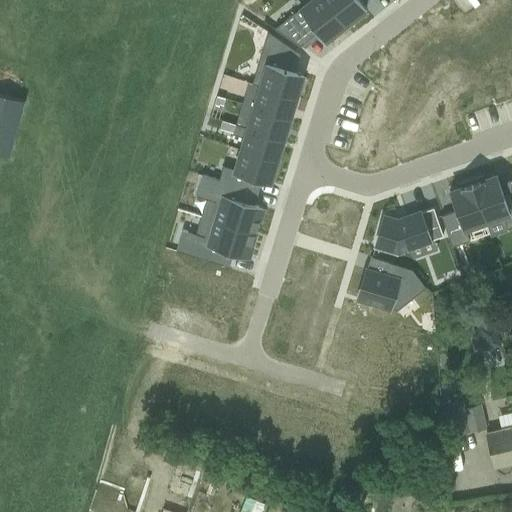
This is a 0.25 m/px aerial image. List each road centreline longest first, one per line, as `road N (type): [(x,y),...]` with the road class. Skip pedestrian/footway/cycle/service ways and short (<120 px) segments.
road 1 (residential): [(305,167),(371,185),(511,138)]
road 2 (residential): [(305,167),(339,67),(425,0)]
road 3 (residential): [(248,360),(305,167)]
